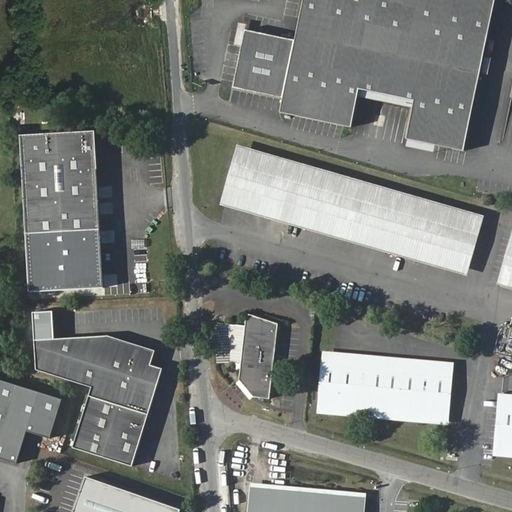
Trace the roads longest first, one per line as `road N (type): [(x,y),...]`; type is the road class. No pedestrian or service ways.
road 1 (residential): [(210,414),(174,0)]
road 2 (residential): [(210,414),(511,501)]
